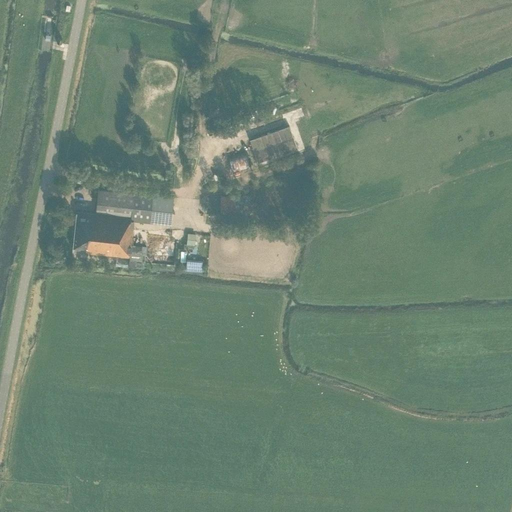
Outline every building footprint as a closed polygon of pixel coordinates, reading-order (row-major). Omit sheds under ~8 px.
[(289,125),(249,139),(257,162),(297,148),(289,125)] [(233,172),(251,168),(246,152),(229,157),(233,172)] [(130,257),(133,227),(130,227),(131,220),(171,224),(174,197),(134,193),(99,189),(96,213),(77,211),(73,251),(87,252),(87,253),(130,257)] [(250,196),(221,195),(220,217),(235,217),(235,216),(249,216),(250,196)] [(188,233),(187,244),(194,245),(196,234),(188,233)] [(187,259),(187,270),(201,270),(202,260),(187,259)]
